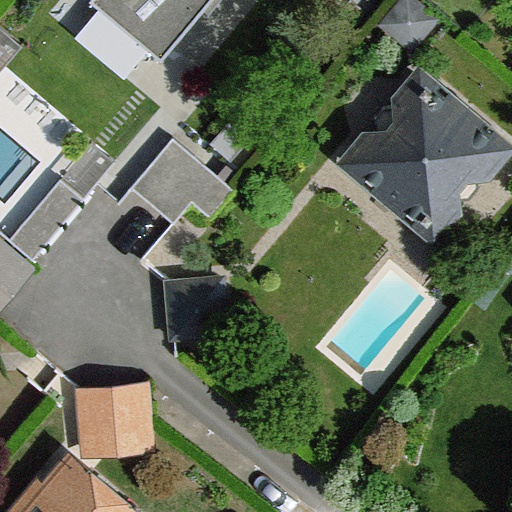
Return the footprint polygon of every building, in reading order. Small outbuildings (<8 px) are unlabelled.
[(99,0),(164,54),(210,0),(99,0)] [(438,18),(417,0),(406,0),(388,23),(407,39),(423,36),(438,18)] [(505,145),(423,77),(353,158),(437,227),(505,145)] [(133,181),(175,216),(193,195),(212,211),(236,182),(174,131),(133,181)] [(0,299),(30,264),(0,239),(0,299)] [(223,277),(173,282),(177,334),(227,330),(223,277)] [(145,382),(83,388),(89,451),(151,445),(149,419),(145,382)] [(135,511),(72,459),(28,511),(135,511)]
